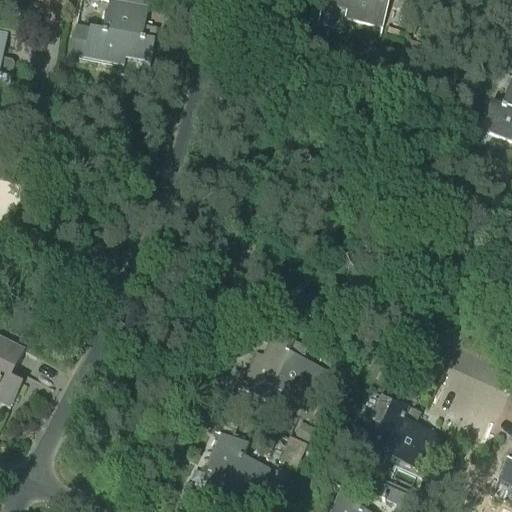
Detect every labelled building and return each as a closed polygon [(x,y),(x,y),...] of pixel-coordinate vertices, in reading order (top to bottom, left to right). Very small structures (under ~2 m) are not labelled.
[(71,60),(91,63),(124,70),(125,62),(149,66),(146,84),(147,84),(149,74),(156,39),(144,36),(148,11),(134,8),(135,0),(81,0),(109,5),(104,35),(76,30),(68,69),(70,69),(71,60)] [(383,0),(323,0),(317,24),(318,25),(323,8),(346,14),(344,22),(383,32),(391,2),(383,0)] [(417,73),(425,49),(408,43),(400,66),(417,73)] [(0,47),(0,103),(6,105),(3,122),(4,122),(13,77),(1,74),(3,63),(6,49),(0,47)] [(481,135),(511,146),(511,84),(502,110),(490,105),(476,143),(478,144),(481,135)] [(258,176),(244,171),(241,181),(255,186),(258,176)] [(300,362),(304,353),(305,352),(305,351),(274,336),(273,338),(274,338),(264,360),(255,356),(240,392),(267,404),(272,393),(304,407),(320,371),(300,362)] [(0,406),(11,412),(23,387),(6,379),(10,372),(15,375),(25,355),(0,342),(0,406)] [(390,404),(382,422),(380,427),(371,423),(355,459),(382,472),(388,460),(417,473),(434,437),(410,427),(415,415),(390,404)] [(212,476),(210,480),(202,498),(186,491),(185,492),(228,511),(233,500),(256,510),(273,474),(244,461),(250,446),(222,433),(205,472),(212,476)] [(290,442),(279,467),(296,475),(307,450),(290,442)] [(319,467),(324,456),(311,451),(306,462),(319,467)] [(491,501),(498,485),(511,491),(511,459),(510,458),(490,500),(491,501)] [(411,511),(417,499),(378,481),(371,498),(397,510),(395,511),(365,511),(369,503),(333,486),(332,488),(340,492),(331,511),(411,511)] [(473,511),(476,505),(444,491),(437,507),(449,511),(473,511)]
